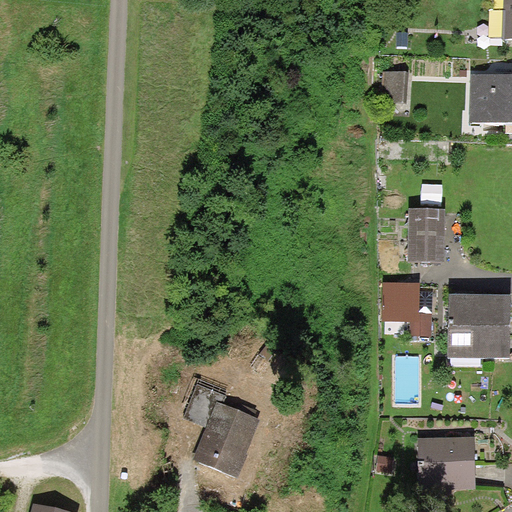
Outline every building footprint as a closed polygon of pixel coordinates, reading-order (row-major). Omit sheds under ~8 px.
[(511,0),(504,0),(503,39),(511,39),(511,0)] [(394,40),(393,50),(404,50),(404,40),(394,40)] [(511,77),(470,76),(468,127),(511,129),(511,77)] [(379,109),(400,111),(402,81),(381,80),(379,109)] [(407,215),(405,262),(443,263),(444,216),(407,215)] [(510,299),(447,297),(445,359),(509,361),(510,299)] [(404,321),(411,321),(411,298),(394,298),(394,321),(404,321)] [(404,321),(404,341),(426,341),(426,321),(411,321),(404,321)] [(400,357),(399,401),(421,401),(422,357),(400,357)] [(181,422),(207,432),(213,416),(222,396),(196,385),(181,422)] [(207,432),(192,468),(227,482),(248,431),(213,416),(207,432)] [(474,439),(417,440),(419,494),(476,493),(474,439)]
